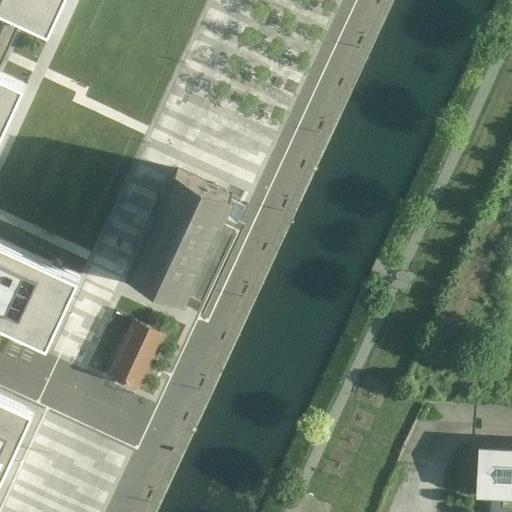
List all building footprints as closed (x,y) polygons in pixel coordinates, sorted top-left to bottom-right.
[(0,0),(0,2),(8,6),(25,14),(52,26),(64,0),(0,0)] [(25,14),(8,6),(6,11),(0,23),(0,61),(2,62),(4,59),(23,19),(25,14)] [(0,136),(29,75),(2,62),(0,61),(0,136)] [(180,164),(132,268),(185,293),(234,189),(180,164)] [(0,339),(44,358),(80,274),(69,269),(0,237),(0,339)] [(133,318),(109,374),(142,388),(166,332),(133,318)] [(0,381),(0,465),(5,467),(37,398),(0,381)] [(511,511),(511,452),(479,450),(475,511),(511,511)]
